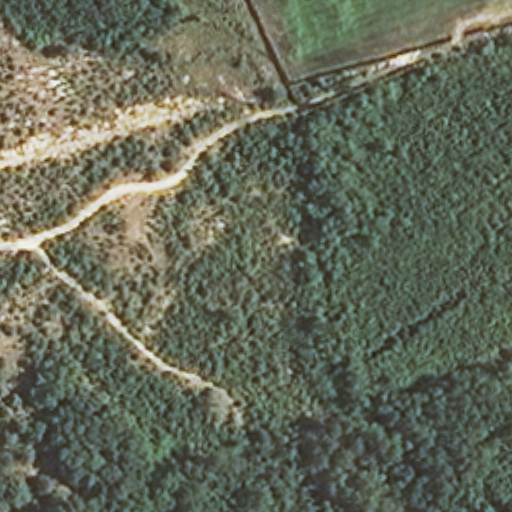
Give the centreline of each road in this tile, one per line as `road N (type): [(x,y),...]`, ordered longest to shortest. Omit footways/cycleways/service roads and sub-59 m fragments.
road 1 (residential): [(217,366),(346,205),(511,128)]
road 2 (residential): [(0,191),(217,366)]
